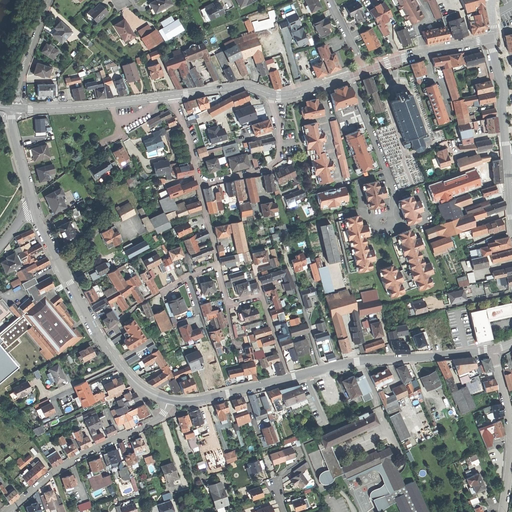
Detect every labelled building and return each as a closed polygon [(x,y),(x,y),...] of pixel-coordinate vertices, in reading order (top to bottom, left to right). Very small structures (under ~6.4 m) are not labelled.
[(151,8),(154,15),(162,11),(163,12),(165,10),(164,8),(172,4),(169,0),(152,0),(154,2),(152,2),(151,3),(153,7),(151,8)] [(305,0),(311,12),(321,7),(317,0),(305,0)] [(413,0),(393,0),(399,9),(400,9),(402,12),(403,15),(403,16),(408,26),(423,17),(413,0)] [(434,0),(430,0),(428,1),(436,20),(442,17),(434,0)] [(459,0),(464,9),(469,8),(465,0),(459,0)] [(358,2),(346,8),(349,13),(350,16),(354,14),(358,22),(365,18),(362,11),(362,10),(358,2)] [(204,16),(207,21),(224,13),(219,3),(215,5),(211,7),(208,8),(207,6),(201,9),(204,15),(202,15),(203,17),(204,16)] [(370,11),(377,24),(382,21),(387,18),(392,16),(384,3),(379,5),(375,8),(370,11)] [(91,8),(86,14),(94,22),(95,21),(97,23),(107,13),(103,8),(99,4),(93,10),(91,8)] [(478,19),(475,20),(478,33),(482,32),(486,31),(488,28),(486,18),(484,8),(477,10),(478,19)] [(457,19),(455,12),(442,17),(444,23),(449,22),(457,19)] [(260,17),(252,20),(255,30),(273,27),(267,13),(260,17)] [(290,32),(299,28),(297,22),(299,21),(295,13),(285,17),(287,22),(288,25),(287,26),(290,32)] [(121,15),(113,22),(124,34),(123,35),(127,40),(132,35),(131,34),(135,30),(128,22),(121,15)] [(169,26),(175,38),(197,27),(191,15),(169,26)] [(327,28),(330,27),(328,24),(326,18),(313,24),(319,37),(329,32),(327,28)] [(457,19),(449,22),(453,38),(458,37),(467,35),(462,18),(457,19)] [(475,20),(473,20),(469,21),(473,34),(478,33),(475,20)] [(54,36),(61,42),(69,33),(71,32),(64,26),(60,22),(55,26),(52,29),(54,31),(51,35),(53,37),(54,36)] [(383,23),(382,22),(377,25),(384,36),(389,34),(386,29),(384,26),(383,23)] [(65,24),(64,26),(71,32),(69,33),(70,34),(73,31),(65,24)] [(139,31),(143,37),(152,32),(148,26),(139,31)] [(301,27),(299,28),(290,32),(293,38),(294,38),(295,41),(297,46),(307,42),(301,27)] [(444,27),(422,32),(426,44),(438,42),(449,40),(444,27)] [(192,31),(195,36),(201,33),(199,28),(192,31)] [(371,28),(360,33),(365,42),(369,50),(380,45),(371,28)] [(397,32),(402,46),(407,44),(411,42),(405,29),(397,32)] [(142,37),(149,49),(160,42),(153,31),(152,32),(143,37),(142,37)] [(255,33),(233,40),(235,44),(257,38),(255,33)] [(80,39),(87,45),(90,41),(83,35),(80,39)] [(244,55),(254,51),(254,49),(260,47),(257,38),(235,44),(241,56),(244,55)] [(177,41),(171,44),(174,51),(177,50),(180,49),(177,41)] [(185,50),(189,58),(190,57),(190,58),(191,58),(191,59),(196,57),(202,55),(206,53),(203,43),(197,45),(188,49),(185,50)] [(43,48),(41,52),(53,58),(57,50),(46,44),(43,48)] [(317,47),(321,58),(323,57),(329,54),(325,44),(317,47)] [(236,45),(223,51),(228,62),(234,59),(241,56),(236,45)] [(260,47),(254,49),(254,51),(258,62),(264,60),(260,47)] [(223,69),(229,66),(222,51),(216,54),(223,69)] [(202,55),(202,56),(205,62),(211,60),(208,52),(206,53),(202,55)] [(481,52),(464,57),(465,63),(466,66),(483,62),(482,57),(481,52)] [(329,54),(323,57),(323,59),(329,73),(334,71),(340,69),(334,53),(329,54)] [(454,54),(447,55),(451,67),(465,63),(464,57),(463,53),(454,54)] [(183,66),(186,65),(182,54),(179,55),(172,58),(163,61),(167,72),(172,70),(178,68),(183,66)] [(440,57),(432,58),(434,66),(445,64),(449,64),(447,55),(440,57)] [(241,56),(234,59),(236,64),(243,62),(243,61),(242,59),(241,56)] [(269,72),(276,70),(282,68),(278,56),(265,60),(269,72)] [(257,62),(261,76),(265,75),(268,74),(264,60),(258,62),(257,62)] [(321,61),(312,66),(317,77),(322,75),(326,73),(321,61)] [(133,62),(122,66),(127,82),(133,80),(138,78),(133,62)] [(236,64),(242,76),(245,75),(248,74),(243,62),(236,64)] [(415,63),(411,65),(416,80),(422,78),(421,75),(423,74),(419,62),(415,63)] [(53,68),(37,63),(35,68),(33,73),(43,76),(44,75),(48,76),(49,72),(51,73),(53,68)] [(153,65),(149,67),(148,67),(152,79),(155,78),(155,79),(157,79),(159,78),(159,77),(163,75),(159,63),(153,65)] [(235,79),(229,66),(223,69),(229,82),(232,81),(235,79)] [(112,67),(99,71),(102,80),(110,77),(115,76),(112,67)] [(188,72),(193,80),(199,77),(194,67),(188,70),(188,72)] [(460,98),(450,67),(446,68),(443,69),(453,100),(460,98)] [(193,80),(188,72),(185,73),(181,76),(187,88),(191,87),(196,86),(193,80)] [(173,74),(169,75),(176,89),(180,89),(173,75),(173,74)] [(281,87),(277,74),(270,76),(274,89),(278,88),(281,87)] [(102,80),(104,86),(108,85),(112,84),(110,77),(102,80)] [(203,85),(199,77),(193,80),(196,86),(203,85)] [(366,79),(363,80),(367,93),(372,92),(376,90),(371,77),(366,79)] [(122,78),(114,81),(120,96),(124,95),(127,94),(125,90),(127,89),(122,78)] [(102,80),(85,84),(86,90),(97,88),(97,90),(103,89),(102,80)] [(472,95),(492,90),(491,81),(469,86),(472,95)] [(435,118),(437,125),(448,121),(444,109),(438,91),(435,83),(431,85),(425,88),(427,94),(429,100),(433,113),(435,118)] [(36,85),(36,95),(43,95),(47,95),(47,98),(53,98),(53,84),(36,85)] [(108,85),(104,86),(107,98),(113,98),(108,85)] [(334,92),(331,93),(334,111),(337,110),(337,111),(341,110),(341,109),(343,108),(344,110),(351,108),(350,105),(357,103),(351,86),(347,87),(346,85),(334,89),(334,92)] [(72,89),(74,99),(79,99),(83,98),(82,87),(72,89)] [(97,90),(96,90),(98,98),(101,97),(105,97),(103,89),(97,90)] [(248,95),(246,90),(230,97),(232,102),(234,106),(249,99),(248,95)] [(390,101),(389,102),(390,102),(404,141),(402,141),(404,148),(411,145),(412,149),(412,150),(413,149),(416,151),(416,152),(417,152),(417,151),(421,150),(421,151),(422,150),(422,149),(423,146),(424,146),(424,145),(423,145),(423,144),(422,142),(424,141),(429,139),(426,133),(424,134),(410,95),(411,94),(411,93),(410,94),(404,96),(404,95),(404,94),(403,94),(403,95),(402,92),(403,92),(402,91),(401,91),(401,90),(400,90),(400,91),(396,93),(395,92),(394,92),(395,93),(394,93),(394,95),(395,94),(396,97),(395,97),(395,98),(395,99),(390,101)] [(492,92),(476,95),(477,101),(478,104),(484,102),(494,101),(493,97),(492,92)] [(473,102),(477,101),(476,95),(462,98),(463,99),(464,104),(465,104),(473,102)] [(209,107),(206,97),(201,98),(196,99),(200,110),(209,107)] [(230,97),(208,109),(210,115),(232,102),(230,97)] [(196,99),(190,101),(194,113),(200,111),(200,110),(196,99)] [(308,106),(301,107),(303,118),(307,117),(308,119),(315,117),(315,116),(323,114),(320,103),(318,103),(316,99),(312,100),(310,100),(311,105),(308,106)] [(464,105),(464,104),(463,99),(453,101),(458,125),(467,122),(464,105)] [(186,102),(184,103),(186,111),(192,109),(189,101),(186,102)] [(376,103),(373,104),(375,112),(382,109),(380,101),(376,103)] [(243,108),(235,111),(240,123),(256,117),(254,113),(258,112),(256,108),(253,109),(252,105),(243,108)] [(494,109),(481,111),(482,118),(496,115),(494,109)] [(162,113),(158,116),(161,121),(172,116),(168,110),(162,113)] [(158,116),(152,119),(155,125),(161,122),(161,121),(158,116)] [(496,116),(485,118),(486,123),(482,124),(480,124),(481,125),(483,133),(498,131),(497,123),(496,116)] [(173,117),(166,119),(169,127),(176,124),(174,120),(173,117)] [(40,119),(38,119),(38,132),(47,132),(47,127),(46,123),(46,119),(43,119),(40,119)] [(152,119),(147,122),(150,127),(155,125),(152,119)] [(269,119),(251,125),(255,135),(272,129),(271,125),(269,119)] [(336,119),(329,121),(334,141),(333,141),(335,148),(336,148),(337,151),(336,151),(337,158),(338,158),(343,178),(350,176),(339,131),(336,119)] [(474,121),(467,122),(468,129),(476,127),(474,121)] [(317,122),(303,125),(306,134),(303,135),(307,149),(309,148),(310,155),(312,154),(313,161),(311,161),(315,175),(317,174),(319,184),(333,180),(330,170),(334,169),(332,163),(331,160),(328,160),(326,151),(324,152),(322,142),(325,141),(324,136),(323,132),(320,133),(317,122)] [(217,126),(207,129),(208,132),(208,133),(211,143),(214,142),(215,144),(228,141),(226,133),(224,133),(223,128),(218,130),(218,128),(217,126)] [(354,170),(356,174),(357,174),(357,175),(363,173),(362,171),(370,168),(371,169),(376,168),(376,167),(377,166),(374,160),(372,161),(369,152),(371,151),(369,145),(366,146),(361,134),(364,133),(362,128),(360,129),(360,128),(356,129),(357,131),(344,135),(350,149),(348,150),(350,155),(353,154),(358,168),(354,170)] [(151,139),(144,141),(148,151),(162,146),(160,139),(159,136),(155,137),(151,139)] [(273,136),(260,140),(260,141),(262,146),(264,146),(275,143),(274,140),(273,136)] [(490,139),(475,142),(476,148),(477,151),(491,148),(491,144),(490,139)] [(253,143),(248,144),(249,147),(250,152),(256,151),(262,149),(262,146),(260,141),(253,143)] [(225,156),(240,152),(237,142),(222,146),(225,156)] [(46,145),(31,149),(33,155),(34,161),(49,157),(46,145)] [(118,150),(113,152),(119,163),(125,160),(128,158),(122,147),(118,150)] [(205,147),(197,150),(200,157),(208,155),(205,147)] [(446,149),(436,152),(438,158),(437,159),(440,168),(450,165),(449,161),(448,158),(449,157),(446,149)] [(245,154),(229,158),(232,170),(239,168),(248,166),(247,160),(246,155),(245,154)] [(457,163),(459,170),(481,163),(479,157),(468,160),(468,159),(457,163)] [(89,168),(95,179),(100,176),(99,175),(108,170),(109,171),(112,169),(107,159),(103,161),(103,160),(99,162),(100,163),(98,165),(94,167),(93,166),(89,168)] [(154,163),(156,174),(165,172),(170,171),(169,165),(167,160),(154,163)] [(218,160),(207,162),(209,173),(214,172),(220,171),(218,160)] [(491,161),(492,168),(493,183),(502,182),(501,172),(500,160),(491,161)] [(491,161),(482,164),(484,170),(492,168),(491,161)] [(55,171),(53,164),(46,166),(47,173),(55,171)] [(177,167),(175,168),(175,170),(177,177),(193,174),(192,169),(191,164),(177,167)] [(294,170),(292,165),(284,169),(288,179),(296,175),(294,170)] [(45,166),(36,168),(38,175),(40,182),(49,179),(47,173),(46,166),(45,166)] [(456,179),(478,172),(476,166),(454,173),(456,179)] [(280,170),(275,173),(279,183),(288,179),(284,169),(280,170)] [(459,190),(456,179),(454,173),(453,173),(443,177),(444,181),(447,191),(450,198),(460,194),(459,190)] [(267,175),(263,175),(266,192),(274,190),(275,190),(274,185),(272,174),(267,175)] [(252,177),(245,179),(248,189),(253,188),(254,188),(252,177)] [(237,180),(234,181),(237,197),(245,195),(241,179),(237,180)] [(196,185),(195,181),(181,186),(183,193),(196,188),(196,185)] [(226,183),(229,196),(236,195),(233,181),(230,182),(226,183)] [(428,198),(447,191),(444,181),(425,187),(428,198)] [(377,182),(363,185),(368,208),(382,205),(381,198),(386,197),(384,192),(383,187),(378,188),(377,182)] [(495,185),(497,192),(488,195),(488,197),(503,192),(503,187),(502,182),(495,185)] [(474,185),(461,189),(462,193),(463,195),(476,190),(474,185)] [(481,190),(483,197),(488,195),(497,192),(495,185),(481,190)] [(181,186),(167,192),(169,196),(170,199),(183,193),(181,186)] [(210,187),(203,189),(205,197),(206,202),(213,200),(210,187)] [(326,191),(316,193),(320,207),(327,205),(328,207),(339,204),(338,203),(348,200),(345,187),(335,189),(334,190),(330,191),(327,192),(326,191)] [(60,189),(45,196),(49,204),(53,212),(65,206),(59,196),(63,194),(60,189)] [(288,194),(284,196),(286,203),(305,196),(302,189),(299,190),(288,194)] [(468,193),(452,199),(454,204),(470,200),(468,193)] [(165,215),(175,211),(170,199),(169,196),(166,197),(159,200),(165,215)] [(412,196),(398,201),(403,214),(407,224),(420,219),(417,212),(422,210),(419,201),(414,203),(412,196)] [(250,203),(249,203),(251,214),(253,214),(272,210),(270,199),(256,202),(250,203)] [(459,216),(454,204),(452,199),(439,204),(445,221),(459,216)] [(201,208),(200,201),(185,206),(185,207),(188,213),(189,217),(202,212),(201,208)] [(239,209),(237,201),(230,203),(232,211),(239,209)] [(483,208),(484,208),(486,215),(505,208),(504,205),(504,201),(497,203),(483,208)] [(130,203),(117,210),(122,220),(135,213),(130,203)] [(230,203),(222,204),(223,210),(224,213),(232,211),(230,203)] [(239,205),(241,216),(245,216),(251,214),(249,203),(243,204),(239,205)] [(465,209),(467,213),(481,208),(479,204),(465,209)] [(310,206),(304,209),(307,215),(313,212),(310,206)] [(77,207),(71,211),(74,218),(81,214),(77,207)] [(143,217),(147,214),(142,207),(138,209),(143,217)] [(175,211),(165,215),(168,221),(188,213),(185,207),(175,211)] [(484,208),(465,215),(467,220),(472,218),(486,215),(484,208)] [(253,214),(254,220),(278,216),(276,209),(272,210),(253,214)] [(160,217),(164,225),(169,222),(168,221),(165,215),(160,217)] [(147,216),(142,218),(149,232),(154,229),(150,222),(147,216)] [(359,216),(336,222),(348,273),(371,267),(370,261),(375,259),(374,255),(372,249),(367,251),(364,236),(369,235),(368,229),(366,224),(361,226),(359,216)] [(154,229),(164,225),(160,217),(150,222),(154,229)] [(500,219),(485,224),(487,230),(488,233),(503,229),(502,224),(500,219)] [(241,221),(231,223),(236,247),(237,253),(247,251),(241,221)] [(69,222),(58,227),(62,235),(66,243),(77,237),(69,222)] [(185,222),(174,227),(179,236),(191,231),(189,227),(188,224),(186,225),(185,222)] [(330,224),(319,226),(328,263),(339,260),(330,224)] [(437,234),(444,232),(442,224),(425,229),(428,238),(437,234)] [(472,234),(487,230),(485,224),(470,229),(470,230),(472,234)] [(165,228),(164,225),(154,229),(156,233),(165,228)] [(226,225),(215,227),(216,232),(217,237),(228,235),(228,233),(226,225)] [(114,226),(101,233),(104,238),(115,233),(117,231),(114,226)] [(33,232),(31,229),(20,235),(22,238),(23,241),(30,237),(34,235),(33,232)] [(287,229),(272,235),(274,241),(289,236),(287,229)] [(411,229),(391,237),(403,269),(396,271),(394,265),(381,270),(384,280),(382,281),(384,284),(385,287),(387,286),(391,297),(404,292),(404,291),(418,286),(419,290),(433,285),(428,274),(433,272),(432,268),(430,262),(425,264),(419,249),(424,247),(422,242),(420,237),(415,239),(411,229)] [(208,233),(207,230),(195,235),(198,241),(209,236),(208,233)] [(104,238),(107,243),(111,240),(118,237),(115,233),(104,238)] [(191,236),(183,240),(190,254),(198,251),(197,248),(194,243),(191,236)] [(446,246),(446,247),(452,245),(448,236),(429,242),(433,252),(442,248),(442,247),(446,246)] [(111,240),(114,246),(121,242),(118,237),(111,240)] [(496,239),(498,249),(510,247),(509,242),(508,237),(496,239)] [(146,239),(133,245),(132,242),(124,246),(128,257),(150,248),(146,239)] [(23,246),(20,247),(23,252),(28,249),(31,248),(28,243),(23,246)] [(489,252),(493,251),(491,243),(487,244),(487,246),(476,249),(478,257),(485,255),(490,254),(489,252)] [(31,255),(42,250),(40,247),(39,244),(31,248),(28,249),(29,252),(31,255)] [(213,249),(211,246),(190,255),(191,258),(192,260),(214,252),(213,249)] [(180,247),(168,251),(171,259),(177,257),(183,255),(180,247)] [(470,259),(478,257),(476,249),(468,251),(470,259)] [(511,252),(511,250),(490,255),(491,258),(492,263),(511,257),(511,252)] [(248,251),(242,253),(245,265),(251,263),(249,256),(249,252),(248,251)] [(265,260),(263,251),(252,253),(252,255),(254,263),(259,262),(265,260)] [(22,262),(23,262),(27,260),(26,259),(24,254),(23,252),(18,254),(22,262)] [(160,259),(157,253),(149,257),(154,266),(158,264),(162,262),(160,259)] [(302,253),(294,255),(295,259),(298,266),(299,270),(302,269),(301,265),(303,265),(306,264),(306,263),(304,258),(302,253)] [(7,259),(1,262),(7,273),(21,265),(15,254),(11,255),(6,258),(7,259)] [(169,255),(160,259),(162,262),(166,271),(170,270),(172,269),(174,268),(172,262),(169,255)] [(233,255),(220,258),(220,261),(221,264),(225,264),(235,261),(234,260),(233,255)] [(487,266),(485,255),(478,257),(470,259),(473,269),(487,266)] [(273,258),(270,259),(272,265),(279,263),(277,256),(273,258)] [(37,268),(38,270),(50,263),(48,260),(46,257),(37,262),(34,263),(37,268)] [(149,257),(143,260),(148,269),(152,267),(154,266),(149,257)] [(332,290),(326,266),(322,267),(320,260),(319,258),(316,259),(324,292),(332,290)] [(158,264),(162,273),(166,271),(162,262),(158,264)] [(173,264),(178,276),(181,274),(184,273),(179,262),(173,264)] [(311,263),(309,264),(313,274),(318,273),(315,262),(311,263)] [(37,268),(34,263),(30,266),(26,268),(21,270),(24,275),(30,271),(37,268)] [(95,267),(97,270),(98,273),(99,275),(109,271),(107,268),(106,265),(104,263),(95,267)] [(293,281),(287,267),(280,270),(281,270),(283,276),(286,283),(293,281)] [(117,268),(109,273),(117,285),(119,290),(127,285),(117,268)] [(21,270),(17,272),(23,283),(27,281),(24,275),(21,270)] [(281,270),(270,273),(272,279),(283,276),(281,270)] [(492,273),(493,275),(493,278),(506,276),(506,275),(505,270),(504,270),(492,273)] [(27,281),(33,278),(30,271),(24,275),(27,281)] [(242,271),(229,274),(231,281),(246,277),(245,272),(242,273),(242,271)] [(145,272),(140,274),(144,282),(145,281),(152,294),(155,292),(159,290),(151,277),(150,278),(149,274),(147,275),(145,272)] [(467,274),(469,284),(475,282),(473,272),(467,274)] [(263,276),(260,277),(261,280),(262,283),(272,280),(272,279),(270,273),(268,274),(263,276)] [(136,275),(131,278),(137,286),(141,283),(136,275)] [(466,276),(457,278),(459,286),(462,286),(469,284),(466,276)] [(23,283),(22,284),(25,290),(26,289),(29,295),(30,294),(34,299),(31,301),(29,298),(18,308),(14,303),(9,307),(18,318),(22,315),(31,326),(26,330),(42,349),(40,351),(47,360),(57,352),(58,353),(68,345),(70,348),(84,337),(76,328),(73,331),(71,328),(74,326),(73,324),(74,323),(69,316),(70,315),(65,309),(67,308),(61,301),(62,300),(57,294),(56,294),(52,288),(54,287),(49,277),(37,283),(34,277),(33,278),(27,281),(23,283)] [(131,277),(125,281),(128,285),(127,285),(119,290),(122,295),(130,290),(130,291),(137,287),(131,277)] [(506,277),(492,279),(493,286),(508,283),(506,277)] [(204,282),(200,283),(203,294),(207,293),(207,295),(211,294),(210,292),(215,291),(213,286),(212,280),(210,281),(204,282)] [(286,283),(282,284),(284,291),(295,287),(293,281),(286,283)] [(237,285),(234,285),(236,290),(237,290),(238,294),(238,295),(245,294),(249,293),(250,292),(249,289),(248,285),(247,282),(242,283),(237,285)] [(258,286),(257,282),(251,284),(248,285),(249,289),(254,288),(255,292),(257,292),(259,289),(258,286)] [(274,285),(263,289),(264,291),(265,294),(269,293),(271,292),(276,290),(274,285)] [(113,286),(101,294),(104,299),(117,291),(114,287),(113,286)] [(92,287),(84,292),(87,297),(90,302),(98,298),(94,292),(92,287)] [(130,291),(138,303),(141,301),(144,299),(137,287),(130,291)] [(314,287),(300,290),(302,294),(303,298),(308,296),(316,294),(314,287)] [(347,289),(325,296),(327,302),(349,295),(347,289)] [(377,289),(361,293),(363,302),(379,299),(377,289)] [(463,290),(448,294),(451,303),(459,301),(466,299),(463,290)] [(121,296),(118,291),(106,298),(109,304),(111,303),(115,300),(121,296)] [(445,305),(451,303),(448,294),(448,293),(442,295),(445,305)] [(349,295),(327,302),(330,312),(337,310),(337,312),(356,306),(353,294),(349,295)] [(115,300),(122,311),(125,309),(129,307),(121,296),(115,300)] [(278,296),(273,298),(276,308),(281,307),(278,296)] [(303,298),(306,308),(311,306),(308,296),(303,298)] [(175,299),(168,302),(173,314),(186,310),(182,297),(175,299)] [(363,302),(356,303),(359,314),(381,309),(379,299),(363,302)] [(103,300),(92,306),(94,309),(95,312),(105,307),(106,306),(103,300)] [(425,301),(413,304),(414,308),(415,313),(415,314),(427,311),(426,307),(425,301)] [(144,304),(141,305),(146,317),(153,315),(152,315),(151,312),(147,302),(144,304)] [(174,317),(173,314),(168,302),(165,303),(170,318),(174,317)] [(511,302),(470,312),(476,342),(489,339),(486,322),(485,320),(511,314),(511,302)] [(254,320),(253,319),(252,313),(249,304),(241,306),(242,313),(243,314),(245,322),(246,325),(245,326),(245,329),(255,326),(254,320)] [(282,308),(270,311),(271,315),(272,318),(284,315),(282,308)] [(171,327),(163,309),(158,312),(156,313),(164,331),(171,327)] [(297,310),(288,313),(290,322),(291,325),(300,322),(297,310)] [(337,310),(330,312),(335,332),(342,330),(337,312),(337,310)] [(114,322),(117,320),(114,316),(111,311),(108,312),(106,313),(108,317),(112,323),(114,322)] [(153,315),(161,332),(164,331),(156,313),(152,315),(153,315)] [(16,339),(26,330),(31,326),(22,315),(18,318),(0,332),(0,380),(17,367),(6,354),(3,350),(16,339)] [(224,318),(223,315),(217,317),(221,328),(226,326),(225,324),(225,323),(224,318)] [(212,324),(214,330),(220,328),(216,316),(210,318),(212,324)] [(108,317),(103,320),(107,328),(112,323),(108,317)] [(376,318),(369,319),(374,337),(379,336),(383,335),(379,318),(376,319),(376,318)] [(127,338),(125,340),(130,349),(145,339),(133,320),(124,326),(127,331),(130,336),(127,338)] [(355,326),(351,327),(354,342),(359,341),(364,340),(360,321),(354,323),(355,326)] [(286,322),(280,324),(281,326),(283,333),(284,334),(289,332),(286,322)] [(190,323),(179,326),(183,341),(194,338),(195,339),(204,337),(201,327),(192,329),(190,323)] [(306,323),(289,328),(291,336),(309,331),(306,323)] [(406,325),(395,327),(397,335),(408,333),(406,325)] [(270,330),(270,327),(261,330),(263,336),(271,333),(270,330)] [(261,330),(254,332),(255,338),(263,336),(261,330)] [(320,332),(314,334),(316,341),(322,339),(328,337),(329,337),(327,330),(320,332)] [(338,339),(345,337),(342,330),(335,332),(338,339)] [(394,330),(388,331),(390,340),(391,340),(396,340),(394,330)] [(211,336),(213,342),(219,339),(223,338),(222,333),(211,336)] [(416,335),(413,336),(415,340),(416,343),(417,347),(422,345),(426,344),(424,339),(421,333),(420,333),(416,335)] [(274,339),(273,336),(260,339),(262,346),(275,342),(274,339)] [(345,337),(338,339),(341,353),(346,351),(350,350),(346,337),(345,337)] [(19,342),(16,339),(3,350),(6,354),(19,342)] [(287,339),(279,341),(282,349),(286,348),(289,347),(287,339)] [(306,339),(294,342),(298,355),(303,354),(308,352),(306,348),(309,347),(306,339)] [(209,341),(201,343),(202,351),(207,350),(211,350),(209,341)] [(329,342),(323,344),(326,356),(329,355),(333,354),(329,342)] [(400,344),(392,344),(394,352),(402,353),(409,353),(407,344),(400,344)] [(215,347),(217,356),(223,354),(220,346),(220,345),(215,347)] [(90,346),(79,352),(81,356),(78,357),(80,361),(83,360),(84,362),(95,355),(93,351),(90,346)] [(251,346),(245,348),(246,352),(246,355),(243,356),(244,361),(254,358),(251,346)] [(294,347),(289,348),(292,360),(297,359),(294,347)] [(155,351),(154,352),(154,353),(158,360),(163,357),(158,349),(155,351)] [(216,356),(213,349),(211,350),(207,350),(210,358),(216,356)] [(199,350),(185,356),(189,367),(191,370),(196,368),(200,367),(198,363),(203,361),(199,350)] [(261,350),(254,352),(256,359),(261,357),(263,357),(261,350)] [(278,357),(277,353),(266,356),(268,362),(271,361),(272,364),(273,363),(279,362),(278,357)] [(152,354),(142,360),(144,364),(145,366),(156,360),(152,354)] [(210,358),(208,358),(213,374),(217,373),(221,371),(216,356),(210,358)] [(261,357),(263,366),(272,364),(271,361),(268,362),(266,356),(263,357),(261,357)] [(157,361),(161,368),(167,364),(163,357),(158,360),(157,361)] [(457,372),(459,371),(466,371),(477,370),(477,368),(473,357),(452,359),(456,369),(457,372)] [(487,372),(493,370),(491,365),(490,358),(484,360),(485,365),(487,369),(487,372)] [(440,361),(437,361),(445,378),(451,376),(451,375),(444,360),(440,361)] [(254,361),(241,364),(242,368),(243,372),(251,371),(255,370),(256,370),(254,361)] [(279,362),(273,363),(274,367),(275,371),(277,375),(281,374),(285,373),(281,361),(279,362)] [(167,364),(161,368),(164,372),(163,373),(167,379),(173,376),(173,375),(167,364)] [(58,365),(50,369),(57,384),(61,382),(65,380),(58,365)] [(396,368),(403,382),(407,380),(409,379),(410,379),(408,375),(405,370),(403,366),(400,367),(396,368)] [(189,367),(172,373),(175,378),(191,372),(191,370),(189,367)] [(242,368),(228,371),(230,377),(237,376),(243,374),(243,372),(242,368)] [(388,368),(380,372),(382,376),(384,379),(383,379),(385,382),(392,379),(388,368)] [(469,379),(479,375),(478,371),(477,370),(466,371),(467,372),(469,378),(469,379)] [(375,374),(371,376),(375,387),(379,385),(380,385),(382,384),(381,384),(385,382),(383,379),(384,379),(382,376),(380,372),(375,374)] [(421,378),(427,390),(434,387),(440,384),(434,372),(428,375),(421,378)] [(163,373),(147,382),(152,385),(155,387),(160,383),(167,379),(163,373)] [(355,380),(353,376),(349,378),(345,379),(342,381),(351,399),(354,397),(361,394),(355,380)] [(355,380),(361,394),(354,397),(361,394),(364,402),(372,398),(369,391),(370,391),(364,376),(358,379),(357,377),(354,378),(355,380)] [(457,390),(451,376),(445,378),(451,392),(457,390)] [(109,383),(109,384),(111,389),(113,393),(124,388),(122,383),(120,378),(116,380),(114,381),(109,383)] [(171,387),(175,393),(180,389),(174,378),(168,382),(171,387)] [(182,381),(179,382),(183,393),(189,390),(195,388),(190,378),(187,379),(182,381)] [(483,382),(486,391),(497,388),(496,385),(495,379),(485,382),(483,382)] [(403,382),(404,385),(406,390),(411,388),(409,383),(407,380),(403,382)] [(13,388),(17,396),(19,396),(26,392),(31,390),(27,382),(13,388)] [(79,398),(89,394),(85,385),(75,390),(78,397),(79,398)] [(308,404),(304,394),(300,385),(292,387),(287,388),(285,391),(286,392),(291,405),(293,411),(309,405),(308,404)] [(392,391),(394,395),(396,400),(408,394),(406,390),(404,385),(392,391)] [(411,388),(406,390),(408,394),(409,397),(421,392),(418,385),(411,388)] [(457,390),(451,392),(456,404),(457,403),(461,413),(476,407),(466,386),(457,390)] [(269,392),(272,401),(275,400),(278,399),(282,398),(280,394),(278,388),(273,390),(269,392)] [(286,392),(280,394),(282,398),(285,405),(286,407),(291,405),(286,392)] [(98,393),(93,395),(95,401),(101,399),(98,393)] [(125,398),(122,399),(125,406),(126,406),(129,404),(134,402),(139,400),(137,396),(136,393),(131,395),(125,398)] [(83,407),(93,403),(93,402),(90,396),(89,394),(79,398),(83,407)] [(252,395),(249,396),(254,413),(260,411),(255,394),(252,395)] [(394,395),(386,399),(382,401),(385,409),(398,403),(396,400),(394,395)] [(79,409),(83,407),(79,398),(78,397),(74,398),(79,409)] [(237,399),(232,401),(236,410),(239,409),(243,408),(246,406),(243,397),(237,399)] [(219,403),(215,405),(218,414),(225,412),(229,411),(226,401),(219,403)] [(40,408),(36,410),(38,415),(39,414),(41,418),(44,417),(45,417),(55,412),(50,403),(46,405),(40,408)] [(400,407),(398,403),(385,409),(387,413),(400,407)] [(495,417),(504,415),(502,410),(501,404),(492,406),(493,410),(495,417)] [(136,409),(140,418),(144,416),(149,414),(145,405),(136,409)] [(119,416),(120,416),(123,414),(125,414),(123,407),(122,407),(121,408),(116,410),(119,416)] [(196,411),(193,411),(198,424),(204,422),(199,409),(196,411)] [(265,409),(260,411),(254,413),(257,420),(259,419),(267,416),(265,409)] [(248,411),(235,416),(236,419),(239,418),(249,415),(248,411)] [(353,421),(357,432),(378,423),(373,412),(367,415),(366,412),(358,416),(359,419),(353,421)] [(389,417),(400,440),(409,436),(398,413),(389,417)] [(182,428),(191,425),(188,414),(182,416),(178,417),(182,428)] [(209,424),(210,430),(216,428),(211,414),(207,415),(209,424)] [(251,421),(249,415),(239,418),(242,424),(251,421)] [(99,418),(100,421),(104,419),(107,428),(113,425),(113,424),(109,425),(104,416),(99,418)] [(86,423),(88,427),(91,426),(93,429),(102,425),(100,421),(99,418),(98,417),(86,423)] [(123,422),(126,429),(135,425),(133,420),(129,421),(128,420),(126,421),(123,422)] [(492,426),(496,437),(505,434),(502,427),(500,420),(491,423),(492,426)] [(330,445),(357,432),(353,421),(319,436),(320,438),(316,440),(320,449),(330,445)] [(104,429),(108,437),(113,435),(117,433),(113,425),(107,428),(104,429)] [(267,427),(262,429),(267,444),(277,440),(271,426),(267,427)] [(76,437),(78,441),(84,438),(81,430),(74,433),(76,437)] [(210,430),(200,433),(202,438),(202,439),(212,436),(210,430)] [(92,437),(95,443),(99,442),(104,439),(102,433),(96,436),(92,437)] [(57,439),(62,446),(65,444),(61,436),(57,439)] [(78,441),(82,450),(86,448),(92,445),(88,436),(84,438),(78,441)] [(299,440),(297,436),(283,440),(285,447),(291,445),(290,442),(299,440)] [(132,442),(135,451),(146,448),(143,438),(141,439),(141,438),(138,438),(136,439),(136,441),(132,442)] [(196,439),(196,438),(188,440),(191,448),(199,446),(196,439)] [(64,449),(69,458),(74,455),(79,452),(74,443),(68,446),(64,449)] [(339,467),(330,445),(320,449),(329,470),(333,478),(335,477),(344,473),(341,467),(341,466),(339,467)] [(282,450),(285,460),(289,459),(295,457),(292,447),(282,450)] [(42,450),(47,457),(51,454),(46,448),(42,450)] [(389,448),(377,453),(380,462),(381,464),(392,459),(393,458),(393,459),(394,459),(389,448)] [(112,451),(108,452),(108,454),(111,461),(111,463),(117,461),(121,460),(118,449),(112,451)] [(278,463),(285,460),(282,450),(270,454),(273,464),(278,463)] [(376,451),(341,467),(344,473),(346,478),(347,477),(346,477),(369,467),(370,467),(370,466),(376,464),(377,464),(376,463),(380,462),(377,453),(376,451)] [(131,454),(126,455),(129,465),(138,462),(137,460),(135,455),(135,452),(131,454)] [(225,455),(227,463),(237,460),(234,452),(232,453),(225,455)] [(48,459),(53,468),(57,465),(63,462),(57,453),(48,459)] [(30,455),(24,461),(27,464),(33,458),(30,455)] [(12,467),(16,463),(10,456),(6,459),(12,467)] [(90,461),(93,471),(99,469),(103,468),(102,465),(104,465),(102,461),(101,461),(100,458),(95,459),(90,461)] [(259,470),(261,469),(258,459),(248,463),(249,466),(251,473),(257,471),(259,470)] [(403,486),(392,459),(381,464),(393,490),(403,486)] [(18,466),(21,469),(27,464),(24,461),(18,466)] [(126,461),(122,462),(124,467),(120,468),(122,476),(130,473),(126,461)] [(34,468),(32,470),(38,477),(43,474),(47,470),(40,462),(37,465),(34,468)] [(167,465),(162,466),(166,480),(172,478),(177,476),(173,463),(167,465)] [(258,473),(257,471),(251,473),(249,466),(246,467),(249,476),(258,473)] [(38,477),(32,470),(30,472),(27,474),(23,477),(30,485),(34,481),(38,477)] [(333,478),(329,470),(326,470),(324,472),(321,473),(319,476),(319,479),(319,481),(321,483),(324,484),(327,485),(330,483),(333,481),(335,479),(335,478),(335,477),(333,478)] [(301,472),(291,479),(294,483),(295,482),(297,484),(299,487),(308,482),(301,472)] [(466,479),(468,484),(470,482),(480,478),(477,473),(466,479)] [(67,476),(62,477),(65,487),(69,486),(76,484),(75,481),(73,475),(73,474),(67,476)] [(111,475),(105,477),(107,485),(113,482),(111,475)] [(101,478),(96,480),(97,482),(100,488),(107,485),(105,477),(101,478)] [(480,478),(470,482),(472,486),(475,493),(480,491),(484,488),(480,478)] [(220,482),(212,485),(214,492),(211,492),(217,511),(229,507),(220,482)] [(405,485),(417,511),(428,511),(416,487),(414,488),(411,482),(405,485)] [(0,485),(0,487),(5,496),(8,493),(2,484),(0,485)] [(389,494),(384,496),(389,506),(393,503),(392,499),(394,498),(404,494),(412,511),(417,511),(405,485),(403,486),(393,490),(389,494)] [(258,487),(250,490),(251,494),(253,499),(263,496),(262,493),(262,491),(260,492),(258,487)] [(5,496),(11,504),(15,500),(20,496),(14,489),(8,493),(5,496)] [(46,499),(47,501),(54,499),(56,498),(55,494),(53,490),(49,491),(45,493),(45,495),(46,499)] [(412,511),(404,494),(394,498),(396,502),(400,511),(412,511)] [(389,506),(384,496),(373,499),(379,511),(389,506)] [(294,507),(295,511),(305,508),(302,498),(292,502),(294,507)] [(175,511),(171,500),(158,504),(160,511),(175,511)] [(78,505),(80,511),(92,507),(90,501),(78,505)] [(29,506),(27,507),(28,511),(41,511),(39,503),(37,504),(32,505),(29,506)] [(122,507),(123,511),(137,511),(135,503),(122,507)]
